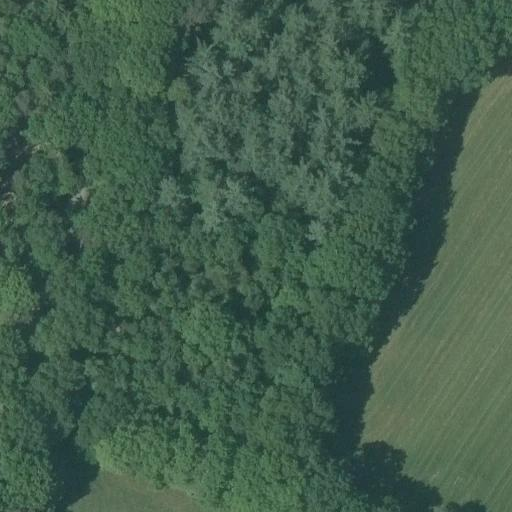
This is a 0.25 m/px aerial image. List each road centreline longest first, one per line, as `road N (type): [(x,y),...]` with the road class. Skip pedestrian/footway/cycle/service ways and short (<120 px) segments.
road 1 (unclassified): [(0,454),(159,0)]
road 2 (track): [(270,511),(179,474),(11,422)]
